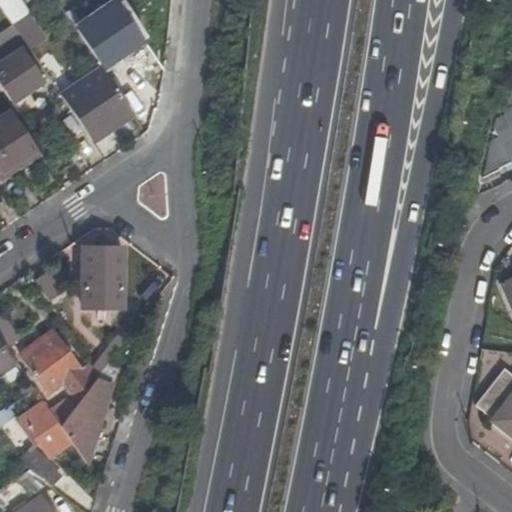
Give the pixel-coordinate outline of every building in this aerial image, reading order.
[(39,30),(64,13),(54,0),(48,0),(28,13),(31,17),(39,30)] [(101,11),(74,28),(94,57),(120,39),(101,11)] [(39,30),(31,17),(14,28),(25,44),(30,52),(47,40),(39,30)] [(10,23),(0,29),(0,51),(4,57),(19,46),(25,44),(14,28),(10,23)] [(19,46),(4,57),(26,90),(41,78),(19,46)] [(4,57),(0,59),(0,86),(9,100),(26,90),(4,57)] [(131,110),(100,66),(59,94),(89,137),(131,110)] [(501,138),(500,139),(511,163),(511,95),(508,98),(511,105),(511,107),(504,111),(506,116),(497,120),(496,128),(501,138)] [(0,175),(38,150),(9,108),(0,114),(0,175)] [(500,139),(493,142),(491,153),(499,169),(511,163),(500,139)] [(84,245),(86,285),(121,284),(121,245),(84,245)] [(511,277),(501,283),(511,309),(511,277)] [(72,304),(54,280),(41,288),(58,314),(72,304)] [(3,312),(0,313),(0,336),(5,344),(18,335),(3,312)] [(52,327),(19,352),(48,392),(64,380),(79,401),(94,383),(52,327)] [(122,331),(95,368),(100,375),(130,336),(122,331)] [(0,344),(0,375),(15,365),(0,344)] [(511,374),(505,369),(473,411),(511,440),(511,374)] [(114,384),(100,375),(94,383),(79,401),(77,404),(78,405),(107,405),(114,384)] [(59,398),(47,404),(61,424),(71,413),(59,398)] [(46,402),(19,419),(46,460),(73,442),(61,424),(47,404),(46,402)] [(73,442),(88,465),(98,433),(95,432),(100,418),(103,420),(107,405),(78,405),(71,413),(61,424),(73,442)] [(67,477),(46,460),(30,471),(49,488),(52,490),(67,477)] [(30,471),(15,482),(37,495),(49,488),(30,471)] [(20,511),(54,511),(44,496),(20,511)] [(9,511),(11,511),(3,500),(0,501),(0,509),(1,511),(9,511)]
